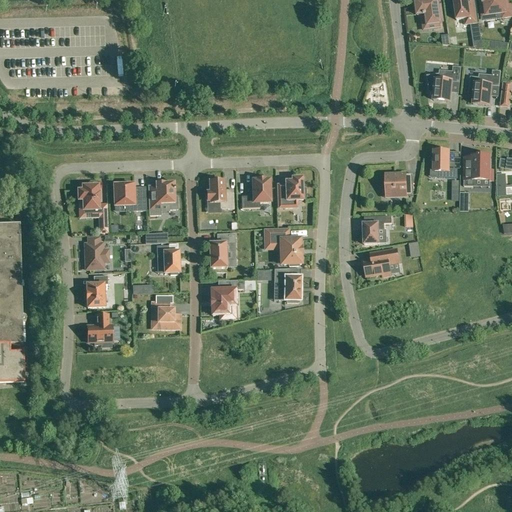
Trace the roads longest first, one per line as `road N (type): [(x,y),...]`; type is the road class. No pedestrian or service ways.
road 1 (residential): [(192,165),(65,166),(54,183),(71,279),(71,402),(194,402)]
road 2 (residential): [(194,402),(321,370),(326,198),(324,161),(195,165)]
road 3 (residential): [(409,125),(406,156),(352,168),(344,243),(363,348),(373,354),(511,317)]
road 4 (residential): [(192,165),(194,402)]
road 5 (residential): [(409,125),(194,130)]
road 6 (residential): [(194,130),(41,131),(0,110)]
road 7 (residential): [(396,0),(409,125)]
